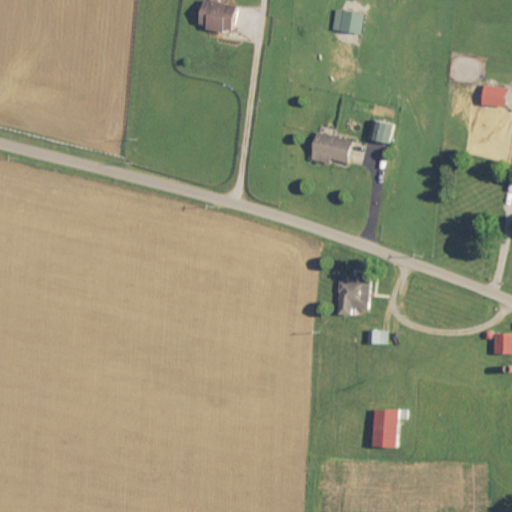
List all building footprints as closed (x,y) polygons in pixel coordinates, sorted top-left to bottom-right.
[(245,33),(250,9),(214,1),(208,27),(234,33),(235,30),(245,33)] [(373,16),(342,10),(338,30),(369,36),(373,16)] [(490,107),(511,108),(511,101),(511,88),(491,87),(490,107)] [(398,145),(402,125),(381,121),(377,141),(398,145)] [(317,160),(337,166),(338,160),(357,166),(363,144),(326,132),(317,160)] [(379,278),(347,277),(346,317),(361,317),(361,311),(378,311),(379,278)] [(373,345),(394,346),(395,332),(373,331),(373,345)] [(503,355),(511,355),(511,335),(504,335),(503,355)] [(374,409),(373,447),(397,447),(398,409),(374,409)]
